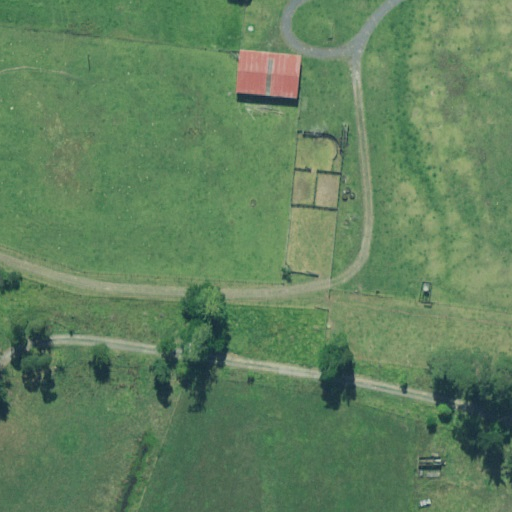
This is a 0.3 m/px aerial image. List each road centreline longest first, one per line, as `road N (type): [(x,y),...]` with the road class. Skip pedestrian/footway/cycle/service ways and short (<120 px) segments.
road 1 (track): [(367,29),(357,77),(368,233),(349,275),(285,292),(170,292),(76,281),(0,256)]
road 2 (track): [(397,0),(357,40),(327,52),(306,49),(290,34),(287,16),(298,0)]
